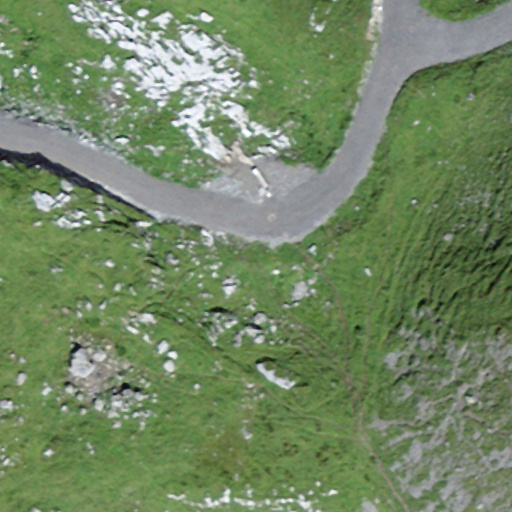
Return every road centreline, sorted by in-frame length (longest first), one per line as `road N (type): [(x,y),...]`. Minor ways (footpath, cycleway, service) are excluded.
road 1 (track): [(0,131),(35,133),(87,154),(161,198),(272,217),(314,203),(348,165),(389,70),(399,0)]
road 2 (track): [(389,70),(467,47),(511,18)]
